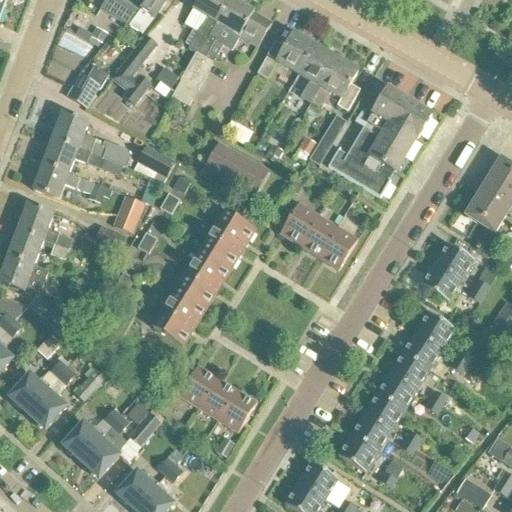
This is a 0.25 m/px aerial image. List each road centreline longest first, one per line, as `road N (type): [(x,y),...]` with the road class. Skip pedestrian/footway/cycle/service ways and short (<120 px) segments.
road 1 (residential): [(236,511),(490,97)]
road 2 (unclassified): [(490,97),(316,0)]
road 3 (residential): [(49,0),(0,132)]
